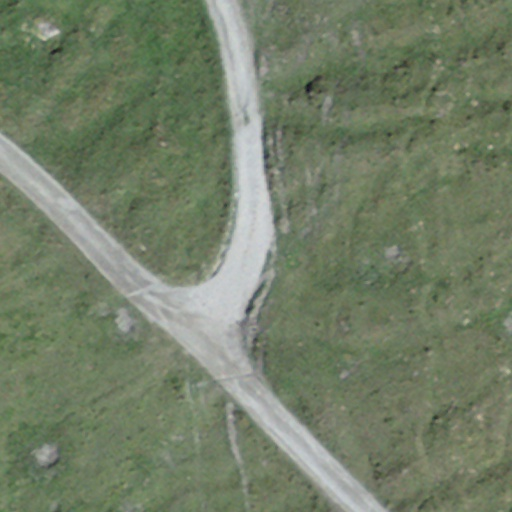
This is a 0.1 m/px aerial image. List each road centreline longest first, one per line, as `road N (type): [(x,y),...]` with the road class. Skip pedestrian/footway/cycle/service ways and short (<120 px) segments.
road 1 (track): [(201,338),(242,269),(260,210),(253,108),(220,0)]
road 2 (track): [(0,151),(201,338)]
road 3 (track): [(201,338),(356,511)]
